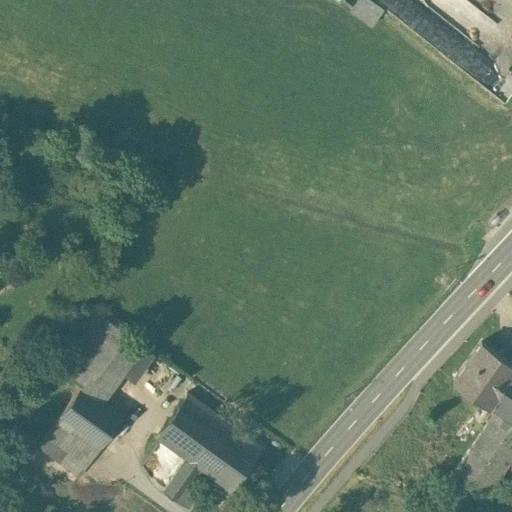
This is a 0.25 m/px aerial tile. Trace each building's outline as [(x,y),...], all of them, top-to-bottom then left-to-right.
[(389,10),(376,0),(353,0),(349,5),(376,26),(389,10)] [(384,0),(435,47),(457,23),(486,50),(506,29),(474,0),(384,0)] [(140,338),(97,302),(59,356),(86,375),(41,435),(80,468),(128,401),(107,385),(140,338)] [(487,405),(511,371),(511,360),(482,339),(453,380),(487,405)] [(511,371),(487,405),(493,409),(454,468),(487,493),(511,458),(511,371)] [(261,444),(187,391),(156,434),(187,456),(163,489),(188,507),(198,493),(187,485),(201,467),(229,488),(261,444)]
